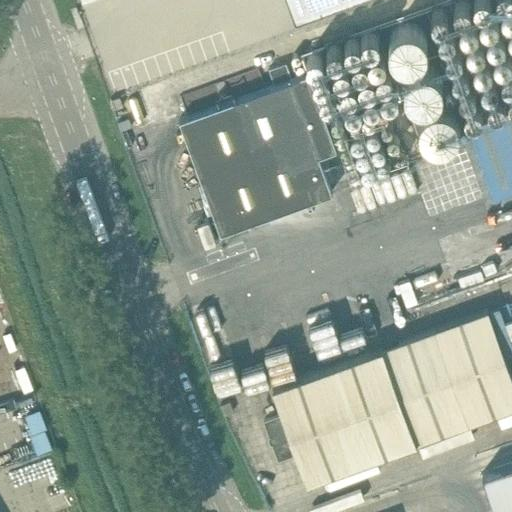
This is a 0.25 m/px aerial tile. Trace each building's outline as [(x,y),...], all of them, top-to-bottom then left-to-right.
[(471,10),(471,5),(469,1),(466,0),(457,0),(455,2),(454,6),(454,11),(458,15),(463,16),(468,14),(471,10)] [(492,3),(491,0),(474,0),(475,4),(479,7),(484,9),(489,7),(492,3)] [(511,2),(506,4),(503,9),(503,14),(506,18),(511,20),(511,19),(511,2)] [(448,18),(448,13),(445,9),(440,7),(435,9),(432,14),(433,19),(436,22),(441,23),(445,22),(448,18)] [(498,21),(498,16),(494,11),(489,10),(484,12),(481,16),(481,22),(484,26),(489,27),(495,26),(498,21)] [(478,28),(477,23),(474,19),(469,17),(464,19),(461,23),(461,29),(464,33),(469,35),(474,33),(478,28)] [(390,34),(389,41),(390,49),(394,55),(401,59),(408,60),(415,59),(421,55),(425,49),(427,41),(425,34),(421,28),(415,24),(408,22),(401,24),(394,28),(390,34)] [(455,36),(455,31),(452,27),(447,25),(442,27),(439,31),(439,36),(442,40),(447,42),(452,40),(455,36)] [(379,41),(378,36),(375,31),(369,30),(364,32),(361,37),(362,42),(365,47),(370,48),(376,46),(379,41)] [(505,41),(505,35),(501,31),(496,30),(491,31),(488,36),(488,41),(491,46),(497,47),(502,45),(505,41)] [(361,48),(361,42),(358,38),(352,36),(347,38),(344,43),(344,49),(348,53),(353,54),(358,52),(361,48)] [(485,48),(484,43),(481,39),(476,37),(471,39),(468,43),(468,49),(471,53),(476,55),(482,53),(485,48)] [(326,50),(327,56),(330,60),(335,61),(340,59),(343,55),(343,49),(340,45),(334,43),(329,45),(326,50)] [(447,51),(447,56),(450,60),(455,62),(460,60),(463,56),(462,51),(459,47),(454,46),(450,47),(447,51)] [(368,55),(368,60),(371,64),(375,66),(380,66),(384,63),(386,58),(385,53),(381,50),(376,48),(371,50),(368,55)] [(511,60),(511,55),(509,51),(505,49),(500,49),(496,52),(494,56),(495,61),(498,65),(503,66),(508,64),(511,60)] [(324,62),(324,57),(320,52),(315,51),(309,53),(306,58),(307,63),(310,67),(316,69),(321,67),(324,62)] [(368,66),(368,60),(364,56),(359,55),(354,57),(351,61),(351,66),(355,71),(360,73),(365,70),(368,66)] [(492,68),(492,62),(488,58),(483,57),(478,58),(475,63),(475,68),(478,73),(484,74),(489,72),(492,68)] [(350,72),(350,67),(346,63),(341,61),(335,63),(333,68),(333,74),(337,78),(342,79),(347,77),(350,72)] [(440,76),(436,70),(430,66),(423,64),(416,66),(410,70),(405,76),(404,83),(405,90),(410,97),(416,101),(423,102),(430,101),(436,97),(440,90),(442,83),(440,76)] [(468,75),(468,70),(465,66),(461,65),(456,66),(453,71),(453,76),(456,80),(461,81),(466,79),(468,75)] [(393,77),(393,72),(390,68),(385,66),(380,67),(377,71),(376,75),(377,80),(381,83),(386,84),(391,82),(393,77)] [(330,80),(330,75),(328,71),(323,68),(318,69),(314,72),(313,76),(314,81),(317,85),(322,86),(327,84),(330,80)] [(511,68),(510,68),(505,70),(502,74),(502,80),(505,84),(510,86),(511,85),(511,68)] [(221,231),(240,224),(332,190),(307,122),(325,116),(309,70),(180,117),(221,231)] [(376,80),(375,76),(371,73),(365,72),(361,74),(358,79),(359,84),(362,88),(367,89),(371,88),(375,85),(376,80)] [(499,86),(498,81),(494,78),(490,77),(485,78),(482,82),(482,87),(484,92),(488,94),(493,94),(497,91),(499,86)] [(357,90),(357,85),(354,80),(349,79),(343,81),(340,85),(341,91),(344,95),(349,97),(354,95),(357,90)] [(475,95),(475,90),(472,86),(467,84),(462,86),(459,91),(460,96),(463,99),(468,101),(472,99),(475,95)] [(336,89),(335,88),(333,86),(331,85),(328,85),(327,85),(325,86),(323,87),(322,88),(321,89),(320,92),(320,94),(320,96),(321,99),(322,100),(324,102),(326,103),(328,103),(330,103),(332,102),(334,101),(336,99),(337,97),(338,96),(338,93),(337,91),(336,89)] [(399,94),(398,89),(395,86),(390,85),(385,86),(382,90),(382,96),(384,100),(388,102),(393,102),(397,99),(399,94)] [(381,102),(381,96),(377,92),(372,90),(367,92),(364,97),(364,102),(367,107),(373,108),(378,106),(381,102)] [(505,104),(504,99),(501,95),(496,94),(492,96),(489,100),(489,105),(492,109),(497,110),(502,109),(505,104)] [(113,109),(123,106),(120,96),(110,100),(113,109)] [(361,108),(361,103),(359,99),(354,96),(350,97),(346,100),(344,104),(345,109),(348,113),(353,114),(358,112),(361,108)] [(481,113),(481,108),(478,104),(473,103),(468,105),(466,109),(466,114),(469,118),(474,119),(479,117),(481,113)] [(459,117),(454,111),(448,107),(440,105),(432,107),(426,111),(422,117),(420,125),(422,133),(426,139),(432,143),(440,145),(448,143),(454,139),(459,133),(460,125),(459,117)] [(388,115),(387,111),(384,108),(380,108),(377,111),(377,115),(380,118),(384,119),(388,115)] [(375,120),(375,115),(372,112),(368,112),(365,115),(365,120),(368,123),(372,123),(375,120)] [(340,117),(336,116),(332,119),(331,122),(333,126),(336,128),(340,128),(343,124),(343,120),(340,117)] [(361,125),(361,121),(358,118),(353,117),(350,121),(350,125),(354,128),(358,128),(361,125)] [(390,121),(385,121),(382,124),(382,129),(385,132),(389,132),(392,129),(393,124),(390,121)] [(345,130),(340,129),(337,131),(336,135),(337,139),(341,141),(345,140),(348,137),(348,133),(345,130)] [(395,134),(390,134),(387,138),(387,142),(390,145),(395,145),(398,142),(398,138),(395,134)] [(346,154),(350,154),(353,150),(353,146),(350,143),(346,142),(342,145),(341,149),(342,152),(346,154)] [(400,147),(396,147),(392,150),(391,155),(393,159),(397,162),(401,162),(405,159),(406,154),(404,150),(400,147)] [(432,251),(441,277),(476,264),(467,239),(432,251)] [(304,309),(281,316),(288,337),(341,320),(337,306),(306,316),(304,309)] [(307,480),(511,406),(511,373),(488,308),(273,386),(282,413),(264,420),(278,459),(297,453),(307,480)] [(284,328),(261,334),(264,344),(287,338),(284,328)] [(224,414),(233,411),(230,401),(220,405),(224,414)] [(511,511),(511,461),(482,473),(496,511),(511,511)] [(9,511),(18,511),(11,485),(3,487),(9,511)]
